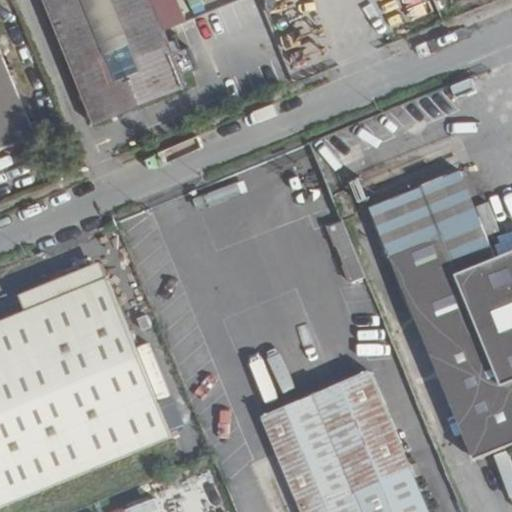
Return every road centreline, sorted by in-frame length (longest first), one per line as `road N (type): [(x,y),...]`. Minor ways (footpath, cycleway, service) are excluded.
road 1 (residential): [(0,262),(511,38)]
road 2 (unknown): [(154,194),(183,244),(355,305)]
road 3 (unknown): [(414,386),(455,471),(485,511)]
